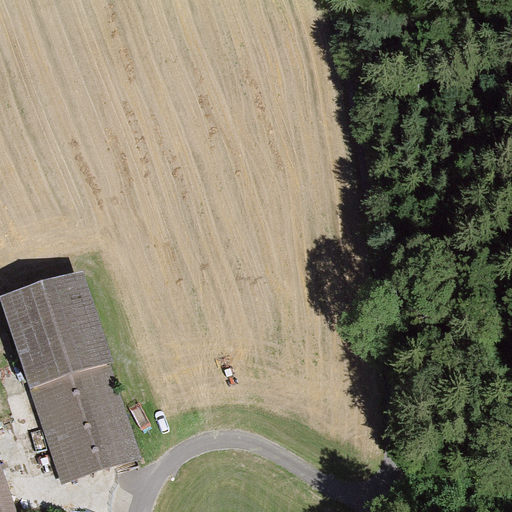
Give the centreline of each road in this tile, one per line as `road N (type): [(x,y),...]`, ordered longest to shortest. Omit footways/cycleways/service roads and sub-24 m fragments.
road 1 (unclassified): [(331,0),(356,99),(395,395),(383,501)]
road 2 (unclassified): [(143,511),(174,457),(228,439),(263,447),(348,494),(383,501)]
